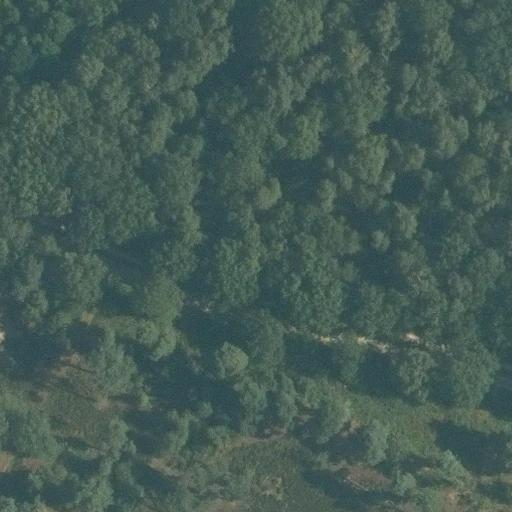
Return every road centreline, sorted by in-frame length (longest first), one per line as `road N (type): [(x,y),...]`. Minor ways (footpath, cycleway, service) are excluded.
road 1 (track): [(511,387),(92,257),(0,209)]
road 2 (track): [(108,262),(0,464)]
